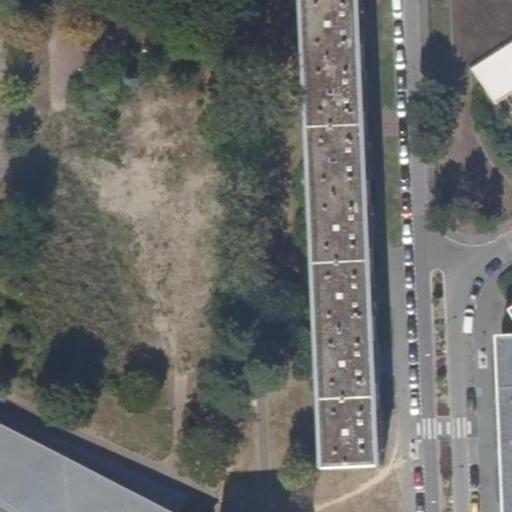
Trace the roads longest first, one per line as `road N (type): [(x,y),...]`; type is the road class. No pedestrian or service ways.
road 1 (residential): [(413,0),(427,268)]
road 2 (residential): [(427,268),(434,511)]
road 3 (residential): [(466,511),(461,273)]
